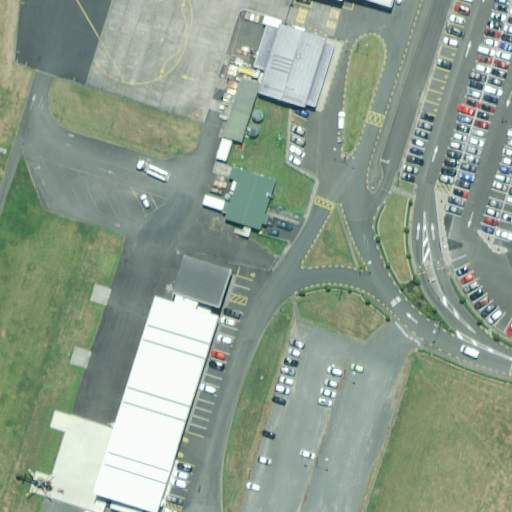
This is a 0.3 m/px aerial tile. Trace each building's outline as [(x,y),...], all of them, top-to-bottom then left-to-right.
[(346,0),(392,13),(395,0),(346,0)] [(333,37),(284,22),(264,87),(313,102),(333,37)] [(264,81),(245,75),(226,134),(245,140),(264,81)] [(279,179),(242,167),(226,216),(264,228),(279,179)] [(237,266),(191,251),(179,287),(226,302),(237,266)] [(181,300),(162,294),(98,491),(161,511),(225,314),(202,306),(204,298),(183,292),(181,300)]
